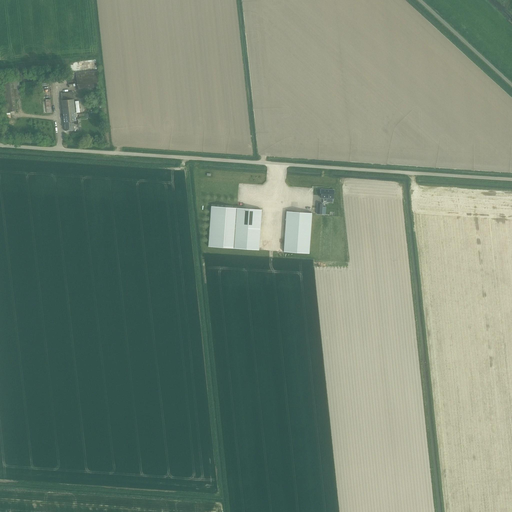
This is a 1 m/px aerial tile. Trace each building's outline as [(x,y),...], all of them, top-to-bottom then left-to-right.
[(78,90),(99,87),(97,70),(76,73),(78,90)] [(4,112),(16,111),(13,79),(1,81),(4,112)] [(76,121),(74,99),(73,92),(61,93),(62,101),(65,131),(74,130),(74,124),(78,124),(78,120),(76,121)] [(90,98),(92,114),(102,113),(100,96),(90,98)] [(44,114),(52,113),(50,99),(46,100),(45,102),(42,102),(44,114)] [(321,190),(320,194),(321,194),(321,198),(323,198),(323,199),(327,200),(327,199),(333,199),(334,190),(322,189),(322,190),(321,190)] [(236,209),(236,208),(211,207),(208,247),(233,249),(236,209)] [(233,249),(259,250),(261,210),(236,209),(233,249)] [(286,211),(284,252),(309,253),(312,212),(286,211)]
